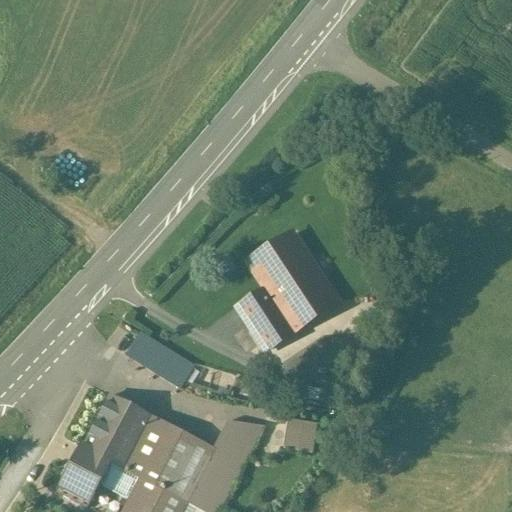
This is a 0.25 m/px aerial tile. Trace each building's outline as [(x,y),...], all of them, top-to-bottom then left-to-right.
[(265,292),(292,334),(294,333),(337,305),(291,236),(247,265),(265,292)] [(292,334),(265,292),(237,310),(265,353),(295,334),(294,333),(292,334)] [(140,336),(126,358),(179,391),(192,368),(140,336)] [(291,388),(290,401),(331,402),(331,389),(291,388)] [(195,443),(109,398),(82,450),(82,451),(109,465),(143,483),(168,496),(195,443)] [(219,511),(263,428),(226,423),(212,451),(213,452),(185,505),(197,511),(219,511)] [(284,431),(267,429),(263,454),(280,457),(284,431)] [(213,452),(212,451),(195,443),(168,496),(143,483),(141,489),(156,496),(147,511),(181,511),(185,505),(213,452)] [(82,451),(82,450),(80,449),(56,495),(86,510),(100,482),(109,465),(82,451)] [(109,465),(100,482),(102,488),(125,500),(132,497),(137,487),(141,489),(143,483),(109,465)] [(137,487),(132,497),(124,511),(147,511),(156,496),(141,489),(137,487)]
